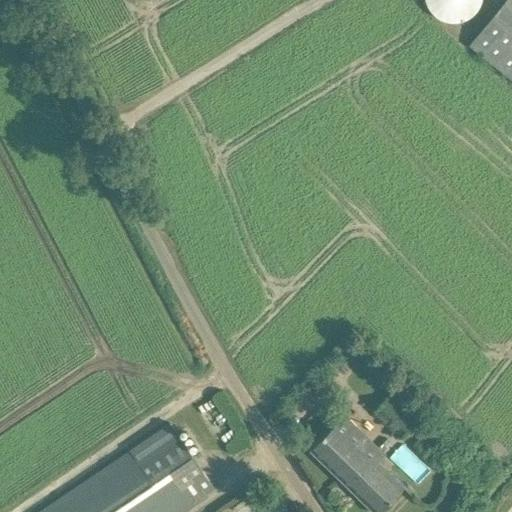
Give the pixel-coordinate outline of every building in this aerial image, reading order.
[(426,0),(428,3),(430,8),(433,12),(436,15),(440,18),(445,20),(450,22),(455,22),(460,22),(464,20),(469,18),(473,15),(477,12),(479,8),(482,3),(482,0),(426,0)] [(511,0),(509,0),(472,47),(511,78),(511,0)] [(402,439),(414,426),(386,399),(374,412),(402,439)] [(378,462),(385,455),(344,415),(311,449),(375,511),(380,511),(405,487),(378,462)] [(433,422),(415,442),(432,457),(450,438),(433,422)] [(178,511),(192,503),(214,487),(171,423),(149,438),(38,511),(178,511)]
